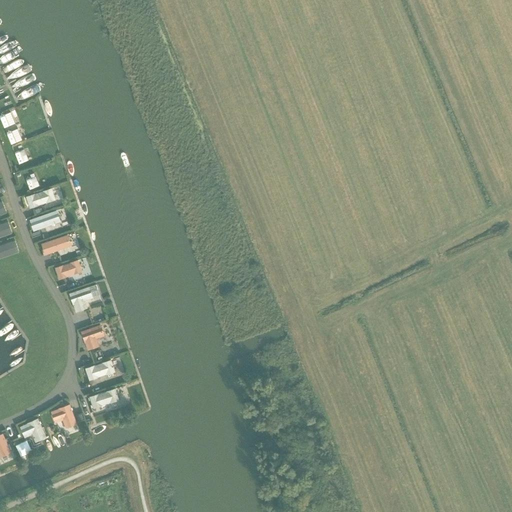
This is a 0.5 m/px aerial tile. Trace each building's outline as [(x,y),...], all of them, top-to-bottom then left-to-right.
[(0,130),(15,122),(10,111),(0,116),(0,130)] [(29,147),(23,137),(2,148),(8,158),(29,147)] [(43,165),(21,173),(23,178),(22,179),(24,184),(48,176),(43,165)] [(52,189),(26,197),(30,208),(56,200),(52,189)] [(56,211),(31,220),(35,231),(60,222),(56,211)] [(0,224),(0,237),(12,234),(8,222),(0,224)] [(67,235),(42,243),(44,249),(43,249),(45,255),(71,246),(67,235)] [(0,245),(0,258),(0,259),(19,252),(15,240),(0,245)] [(78,260),(56,268),(59,279),(82,271),(78,260)] [(41,289),(38,284),(18,295),(24,305),(45,294),(42,288),(41,289)] [(89,287),(70,293),(76,311),(87,308),(85,301),(93,298),(89,287)] [(59,317),(54,306),(33,318),(39,328),(59,317)] [(100,325),(82,331),(88,350),(99,346),(97,339),(104,336),(100,325)] [(64,352),(63,340),(39,342),(40,354),(64,352)] [(111,360),(86,369),(90,380),(115,372),(111,360)] [(51,380),(31,369),(25,379),(47,391),(50,386),(48,385),(51,380)] [(17,407),(7,386),(0,389),(0,397),(7,412),(17,407)] [(116,389),(90,397),(93,408),(119,400),(116,389)] [(70,405),(52,411),(56,423),(63,420),(66,428),(77,424),(70,405)] [(38,419),(21,427),(26,437),(32,434),(36,442),(47,437),(38,419)] [(3,434),(0,435),(0,456),(0,457),(11,452),(3,434)]
